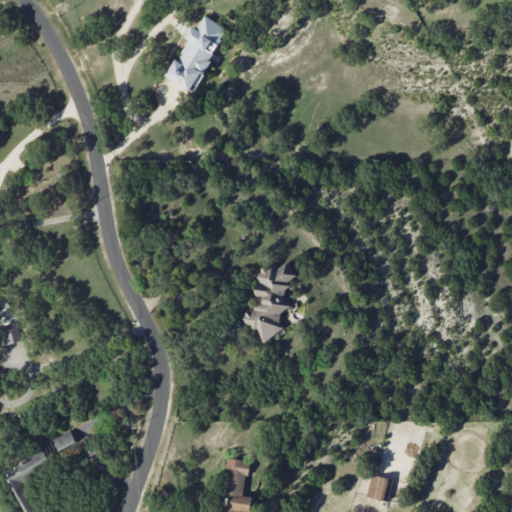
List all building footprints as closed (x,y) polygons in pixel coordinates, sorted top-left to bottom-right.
[(165,76),(193,92),(228,29),(203,15),(196,28),(193,26),(165,76)] [(263,343),(285,326),(277,315),(291,305),(280,289),(298,277),(287,261),(277,268),(272,261),(255,274),(261,282),(251,290),(260,302),(243,315),(263,343)] [(2,326),(6,344),(21,341),(17,322),(2,326)] [(76,443),(71,431),(15,458),(22,473),(9,479),(25,511),(43,511),(30,486),(42,480),(39,474),(53,468),(47,457),(76,443)] [(239,511),(251,511),(252,496),(245,496),(247,460),(224,459),(221,511),(239,511)] [(384,511),(386,500),(354,495),(351,511),(384,511)]
